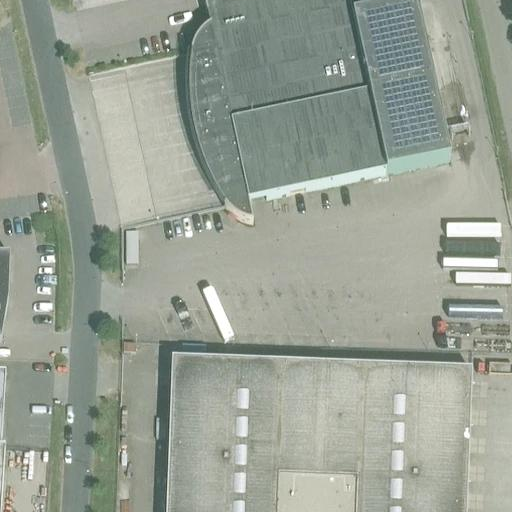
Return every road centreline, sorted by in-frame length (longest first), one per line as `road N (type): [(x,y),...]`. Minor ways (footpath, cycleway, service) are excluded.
road 1 (unknown): [(85,297),(268,268),(410,234),(468,207),(481,186),(483,158),(447,0)]
road 2 (unclassified): [(74,511),(86,275),(35,0)]
